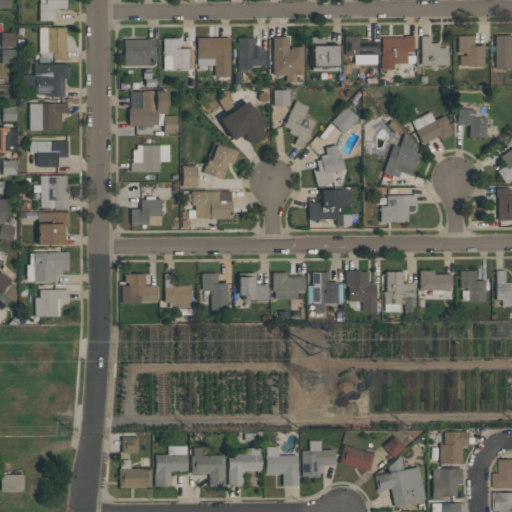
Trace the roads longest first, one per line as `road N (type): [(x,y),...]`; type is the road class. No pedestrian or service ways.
road 1 (residential): [(98,0),(104,244),(86,511)]
road 2 (residential): [(511,7),(99,10)]
road 3 (residential): [(511,238),(104,244)]
road 4 (residential): [(511,437),(480,511),(479,465),(496,440),(511,437)]
